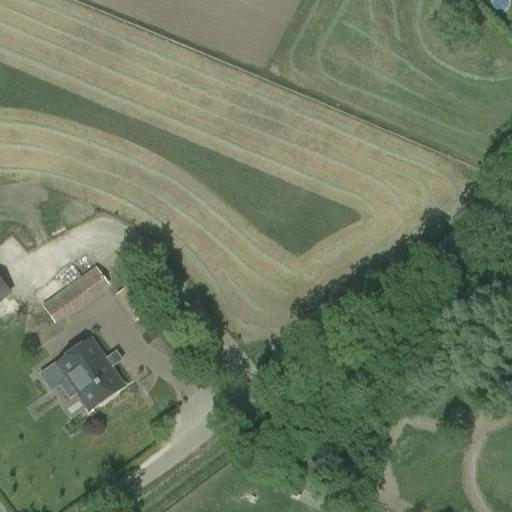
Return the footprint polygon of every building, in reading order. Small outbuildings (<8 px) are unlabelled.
[(54,326),(108,287),(91,262),(36,302),(54,326)] [(0,306),(12,296),(0,281),(0,306)] [(154,311),(135,283),(116,296),(135,323),(154,311)] [(91,343),(59,366),(92,412),(124,389),(91,343)] [(306,483),(298,503),(316,511),(343,511),(347,502),(306,483)]
